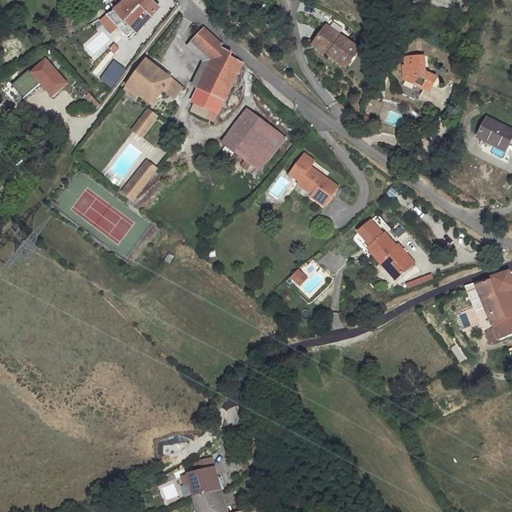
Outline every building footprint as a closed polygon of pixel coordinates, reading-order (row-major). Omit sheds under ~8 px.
[(128,0),(105,20),(116,31),(123,25),(136,37),(158,9),(149,0),(128,0)] [(211,60),(221,41),(206,27),(195,43),(197,46),(211,60)] [(360,49),(327,27),(316,44),(333,55),(331,58),(348,68),(360,49)] [(223,43),(221,41),(211,60),(191,100),(195,102),(191,109),(204,116),(210,108),(217,112),(242,63),(229,54),(230,51),(222,46),(223,43)] [(333,55),(316,44),(313,47),(331,58),(333,55)] [(426,72),(424,55),(404,57),(405,66),(403,67),(404,82),(430,95),(437,78),(426,72)] [(64,79),(43,57),(27,72),(38,83),(42,80),(52,91),(64,79)] [(110,89),(126,71),(114,61),(98,79),(110,89)] [(141,93),(156,73),(142,64),(129,82),(124,89),(136,99),(141,93)] [(156,73),(141,93),(152,101),(160,91),(168,99),(178,87),(156,73)] [(80,90),(94,103),(98,97),(85,84),(80,90)] [(139,133),(146,123),(153,114),(146,108),(131,128),(139,133)] [(256,170),(282,136),(246,108),(220,142),(256,170)] [(511,139),(511,130),(487,118),(476,138),(488,145),(490,141),(507,150),(511,139)] [(298,159),(288,172),(304,184),(299,189),(324,206),(339,187),(298,159)] [(156,169),(146,162),(123,194),(132,201),(156,169)] [(250,174),(253,170),(243,162),(240,167),(250,174)] [(304,184),(288,172),(284,178),(299,189),(304,184)] [(366,246),(378,263),(382,260),(396,279),(414,266),(400,246),(397,248),(386,233),(366,246)] [(382,260),(378,263),(392,282),(396,279),(382,260)] [(298,288),(308,278),(298,268),(289,279),(298,288)] [(492,278),(494,281),(499,296),(511,291),(511,275),(511,272),(506,273),(492,278)] [(499,296),(494,281),(477,286),(490,323),(505,317),(499,296)] [(511,291),(499,296),(505,317),(511,314),(511,291)] [(194,484),(199,495),(214,491),(222,489),(217,475),(213,466),(201,471),(204,480),(194,484)] [(214,491),(199,495),(203,511),(238,511),(238,510),(229,511),(222,489),(214,491)]
